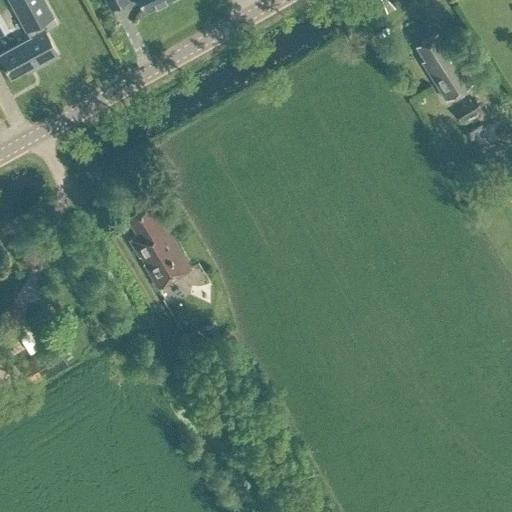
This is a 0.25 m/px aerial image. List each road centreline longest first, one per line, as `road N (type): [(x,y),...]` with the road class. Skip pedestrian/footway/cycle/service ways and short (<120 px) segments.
road 1 (track): [(67,189),(86,207),(272,511)]
road 2 (tertiary): [(37,131),(265,0)]
